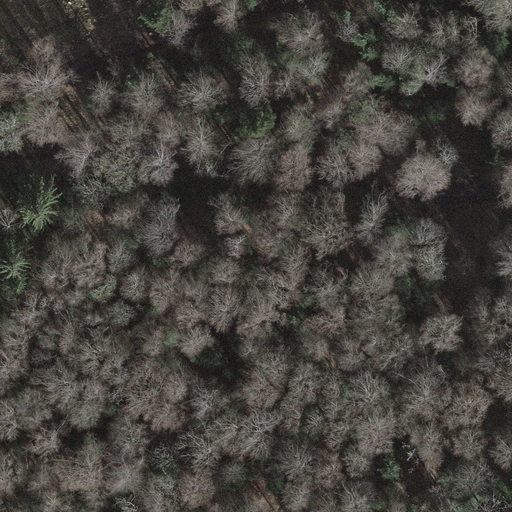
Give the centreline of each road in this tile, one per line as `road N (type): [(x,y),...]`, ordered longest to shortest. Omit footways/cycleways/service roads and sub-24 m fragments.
road 1 (track): [(0,147),(328,170),(445,189),(511,183)]
road 2 (track): [(287,0),(0,88)]
